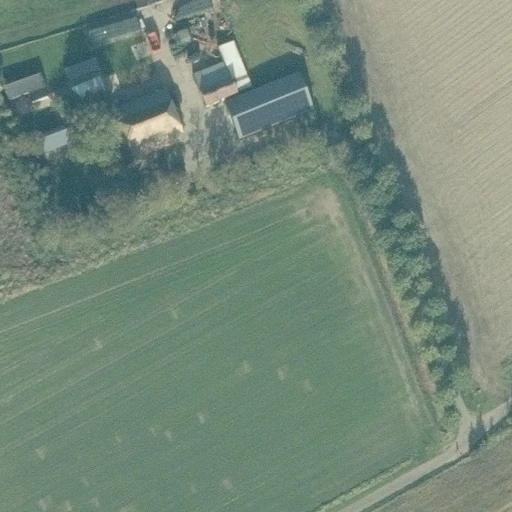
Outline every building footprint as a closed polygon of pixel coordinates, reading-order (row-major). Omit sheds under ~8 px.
[(223,67),(192,80),(205,111),(251,92),(232,45),(216,52),(223,67)] [(77,70),(64,75),(68,84),(81,79),(77,70)] [(41,78),(2,91),(7,105),(27,98),(31,108),(49,101),(41,78)] [(297,78),(223,107),(238,145),(312,115),(297,78)] [(63,129),(111,112),(99,82),(73,91),(74,93),(62,98),(65,106),(56,109),(63,129)] [(184,145),(167,95),(167,94),(166,94),(167,95),(114,113),(119,129),(108,133),(122,173),(147,165),(145,158),(183,145),(184,145)] [(62,132),(36,142),(41,157),(68,147),(62,132)] [(49,228),(53,237),(62,233),(58,224),(49,228)]
